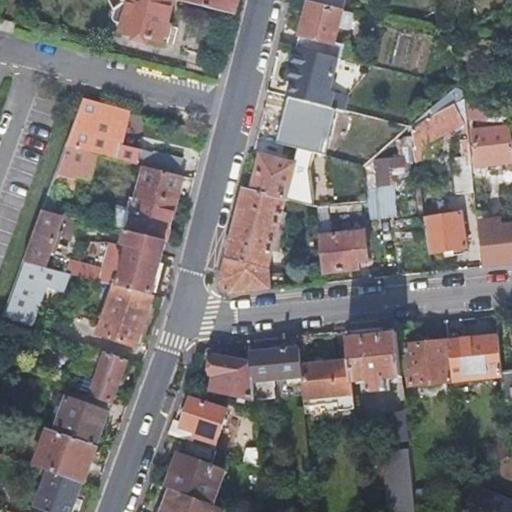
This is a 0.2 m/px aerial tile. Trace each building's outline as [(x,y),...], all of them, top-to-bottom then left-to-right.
[(167,24),(173,1),(167,0),(108,0),(107,4),(112,15),(111,20),(114,27),(121,30),(120,35),(162,46),(163,41),(168,40),(171,27),(167,24)] [(307,0),(343,9),(345,0),(307,0)] [(296,48),(341,60),(344,47),(335,44),(339,29),(349,32),(353,16),(307,5),(296,48)] [(194,52),(223,60),(227,46),(197,39),(194,52)] [(295,48),(286,83),(291,85),(287,99),(289,99),(318,107),(343,113),(346,98),(362,75),(357,72),(359,65),(341,60),(296,48),(295,48)] [(416,147),(418,159),(464,119),(461,93),(455,90),(447,96),(447,107),(441,110),(417,127),(420,147),(416,147)] [(313,126),(318,107),(289,99),(284,119),(313,126)] [(122,119),(125,111),(83,101),(65,149),(92,155),(107,115),(122,119)] [(508,119),(494,111),(487,123),(500,121),(501,128),(470,131),(474,167),(511,162),(511,146),(511,145),(509,119),(508,119)] [(108,159),(122,119),(107,115),(92,155),(96,156),(108,159)] [(364,169),(370,224),(397,220),(394,187),(405,186),(403,166),(418,159),(416,147),(415,139),(401,141),(382,157),(382,163),(376,164),(375,159),(364,169)] [(455,194),(472,193),(466,141),(457,143),(460,158),(450,159),(455,194)] [(92,155),(65,149),(56,174),(84,181),(89,182),(96,156),(92,155)] [(152,150),(148,165),(180,172),(184,158),(152,150)] [(261,156),(252,190),(286,199),(295,165),(294,165),(296,157),(275,152),(273,160),(261,156)] [(126,232),(165,241),(181,177),(136,166),(124,212),(131,214),(126,232)] [(84,181),(56,174),(53,182),(82,190),(84,181)] [(286,199),(252,190),(244,187),(219,284),(229,295),(270,291),(268,271),(286,199)] [(423,206),(428,253),(467,249),(462,214),(446,216),(445,204),(423,206)] [(116,230),(125,232),(126,232),(131,214),(124,212),(115,210),(109,228),(116,230)] [(316,211),(320,239),(324,276),(361,271),(360,265),(370,264),(367,234),(331,238),(328,210),(316,211)] [(60,217),(42,212),(24,262),(44,268),(58,224),(60,217)] [(109,228),(60,217),(58,224),(115,236),(116,230),(109,228)] [(485,264),(511,260),(511,225),(499,227),(499,221),(481,222),(485,264)] [(117,287),(150,296),(165,241),(126,232),(125,232),(120,247),(128,249),(117,287)] [(44,268),(24,262),(3,319),(26,327),(39,286),(58,291),(63,273),(44,268)] [(65,273),(102,283),(104,273),(67,263),(65,273)] [(150,299),(150,296),(117,287),(113,286),(98,337),(135,350),(137,345),(139,346),(143,334),(140,333),(147,310),(150,311),(153,300),(150,299)] [(345,340),(348,361),(350,384),(360,383),(362,395),(389,392),(388,380),(403,379),(398,334),(345,340)] [(499,338),(447,343),(451,380),(503,375),(499,338)] [(451,380),(447,343),(432,344),(431,339),(421,339),(422,345),(406,347),(410,389),(452,384),(451,380)] [(84,366),(100,373),(107,355),(91,349),(84,366)] [(252,397),(253,405),(273,402),(272,386),(301,384),(299,366),(298,350),(247,355),(248,362),(252,397)] [(100,373),(92,394),(112,402),(127,362),(107,355),(100,373)] [(210,390),(252,397),(248,362),(213,356),(212,359),(212,377),(210,390)] [(304,414),(353,409),(350,384),(348,361),(299,366),(301,384),(304,414)] [(54,432),(98,448),(108,418),(84,410),(85,406),(66,399),(54,432)] [(174,422),(169,436),(184,441),(190,443),(192,437),(213,445),(225,412),(189,399),(180,423),(174,422)] [(409,443),(406,414),(374,416),(377,445),(409,443)] [(54,432),(49,430),(35,469),(49,474),(83,486),(98,448),(54,432)] [(490,451),(500,466),(510,459),(508,438),(490,451)] [(167,488),(171,489),(214,505),(226,472),(209,465),(214,453),(190,443),(184,441),(167,488)] [(246,450),(241,463),(259,470),(258,455),(246,450)] [(405,459),(385,461),(389,497),(409,494),(405,459)] [(290,482),(307,488),(305,464),(288,466),(290,482)] [(265,468),(265,472),(283,479),(282,467),(265,468)] [(73,511),(83,486),(49,474),(35,510),(40,511),(73,511)] [(218,511),(220,508),(214,505),(171,489),(164,509),(158,507),(156,511),(218,511)] [(480,493),(471,511),(511,511),(511,503),(481,491),(480,493)]
